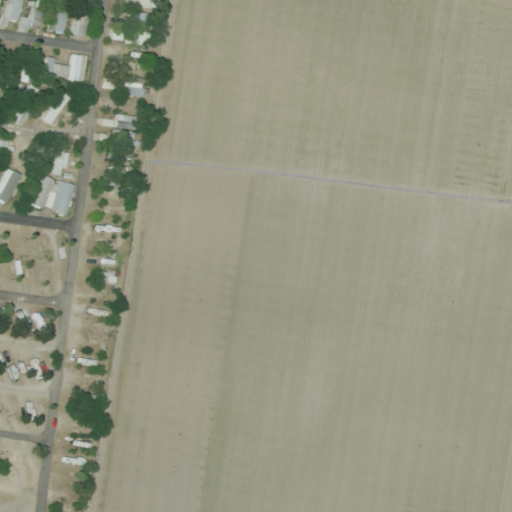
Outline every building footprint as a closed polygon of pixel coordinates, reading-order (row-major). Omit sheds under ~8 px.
[(22,0),(8,0),(0,16),(12,22),(22,0)] [(36,0),(35,6),(26,4),(20,26),(36,31),(44,0),(36,0)] [(47,30),(62,33),(66,6),(52,3),(47,30)] [(124,24),(145,24),(145,12),(124,12),(124,24)] [(124,44),(148,44),(148,29),(124,29),(124,44)] [(128,55),(140,57),(142,50),(129,47),(128,55)] [(2,78),(13,82),(22,54),(11,50),(2,78)] [(65,85),(82,86),(85,55),(70,54),(69,62),(44,60),(42,79),(55,81),(55,75),(66,76),(65,85)] [(141,96),(141,82),(120,82),(120,96),(141,96)] [(67,98),(56,90),(38,118),(49,125),(67,98)] [(133,131),(134,116),(114,114),(113,124),(112,124),(112,134),(98,133),(97,144),(131,146),(133,131)] [(0,135),(0,166),(8,167),(8,136),(0,135)] [(34,171),(43,172),(46,146),(37,145),(34,171)] [(67,148),(55,146),(52,174),(63,175),(67,148)] [(130,159),(130,150),(101,150),(101,175),(115,175),(115,159),(130,159)] [(74,185),(34,173),(25,203),(42,208),(65,215),(74,185)] [(96,282),(114,284),(115,274),(97,272),(96,282)] [(96,375),(76,373),(75,382),(95,385),(96,375)]
